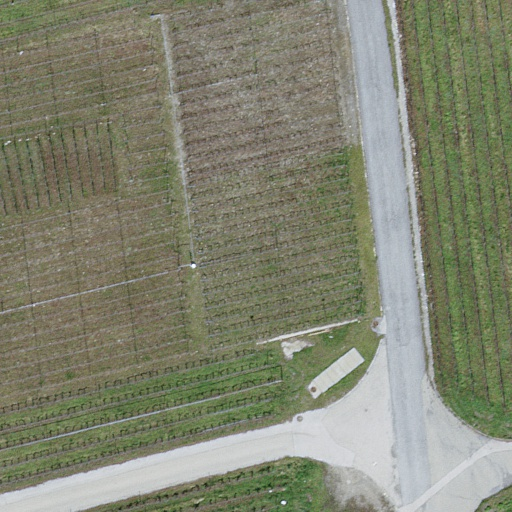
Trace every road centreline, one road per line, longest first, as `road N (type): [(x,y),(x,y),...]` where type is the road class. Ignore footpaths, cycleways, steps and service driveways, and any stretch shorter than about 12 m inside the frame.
road 1 (unclassified): [(363,0),(420,511)]
road 2 (track): [(407,433),(62,511)]
